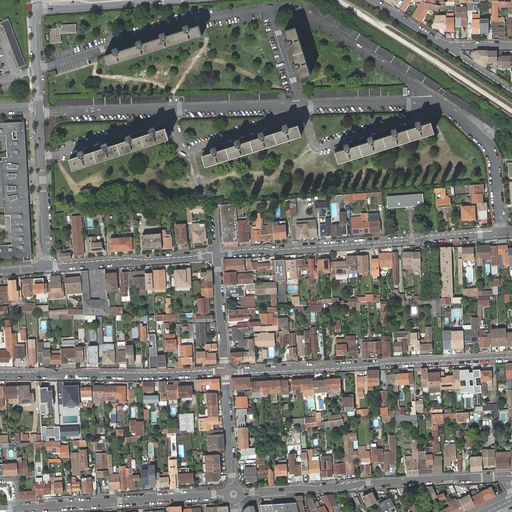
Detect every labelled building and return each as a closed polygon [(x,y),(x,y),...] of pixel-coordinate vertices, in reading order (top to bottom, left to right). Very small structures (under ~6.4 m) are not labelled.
[(411,0),(410,0),(405,0),(400,9),(404,12),(411,0)] [(438,93),(443,87),(310,1),(306,8),(429,87),(438,93)] [(422,1),(412,16),(420,22),(428,9),(437,12),(439,7),(435,5),(425,2),(422,1)] [(497,2),(492,2),(492,21),(503,21),(503,19),(497,19),(497,2)] [(445,16),(437,16),(435,20),(433,27),(437,28),(445,27),(445,21),(445,16)] [(0,20),(0,25),(2,25),(19,67),(26,64),(8,19),(8,18),(0,21),(0,20)] [(480,20),(471,19),(472,32),(480,32),(480,20)] [(480,32),(480,34),(493,33),(493,28),(489,28),(489,20),(480,20),(480,32)] [(203,37),(199,26),(189,29),(188,25),(184,27),(184,30),(166,36),(164,33),(160,35),(161,38),(142,44),(141,41),(136,42),(137,46),(118,52),(117,49),(112,50),(113,53),(104,56),(107,67),(203,37)] [(77,35),(76,26),(62,27),(62,30),(50,30),(51,44),(61,44),(61,35),(77,35)] [(493,27),(493,28),(493,33),(493,34),(499,34),(500,39),(504,39),(506,38),(505,30),(501,31),(501,27),(493,27)] [(311,76),(296,28),(285,31),(288,41),(285,43),(286,47),(290,46),(295,65),(292,65),(293,71),(297,70),(300,79),(311,76)] [(487,64),(487,51),(473,51),(473,61),(483,67),(487,67),(487,64)] [(497,64),(497,57),(497,51),(487,51),(487,64),(497,64)] [(511,67),(511,56),(501,55),(501,57),(497,57),(497,64),(501,64),(501,67),(511,67)] [(408,95),(407,87),(313,91),(313,98),(408,95)] [(503,126),(443,87),(438,93),(461,108),(499,133),(503,126)] [(286,99),(286,92),(184,95),(184,97),(178,97),(179,103),(286,99)] [(56,100),(56,107),(165,103),(165,96),(56,100)] [(11,219),(13,244),(0,245),(0,257),(17,256),(16,247),(20,247),(21,252),(23,252),(24,253),(31,253),(28,202),(27,202),(28,205),(22,205),(19,206),(18,200),(20,199),(18,184),(8,184),(8,180),(18,178),(20,164),(16,163),(16,157),(20,158),(25,157),(25,160),(26,160),(24,120),(23,120),(23,122),(0,123),(0,135),(6,135),(7,152),(7,157),(2,157),(2,161),(0,161),(0,207),(5,207),(6,215),(11,215),(11,219)] [(434,133),(430,122),(421,125),(420,122),(415,123),(416,126),(397,132),(396,129),(391,130),(392,133),(373,139),(372,136),(367,138),(368,141),(349,147),(348,144),(344,145),(345,148),(335,151),(338,162),(434,133)] [(301,135),(297,124),(288,127),(287,124),(282,125),(283,129),(264,135),(263,131),(258,133),(259,136),(241,142),(239,139),(234,141),(235,144),(217,150),(215,147),(211,148),(211,149),(212,152),(202,155),(206,166),(301,135)] [(168,139),(164,128),(155,131),(154,127),(149,129),(150,132),(131,139),(130,135),(126,137),(127,140),(108,146),(106,143),(101,145),(103,148),(84,154),(83,151),(78,153),(79,156),(70,159),(73,170),(168,139)] [(0,154),(0,216),(11,219),(11,215),(6,215),(0,214),(0,157),(2,157),(7,157),(7,152),(0,154)] [(20,158),(16,157),(16,163),(20,164),(18,178),(8,180),(8,184),(18,184),(20,199),(18,200),(19,206),(22,205),(28,205),(27,202),(28,202),(26,160),(25,160),(25,157),(20,158)] [(382,205),(381,191),(366,193),(367,196),(377,195),(378,205),(382,205)] [(354,200),(354,194),(344,195),(344,202),(354,201),(354,200)] [(388,208),(423,206),(422,194),(387,196),(388,208)] [(304,201),(303,197),(290,199),(291,214),(297,214),(297,201),(304,201)] [(450,207),(450,199),(446,199),(441,199),(437,199),(438,208),(450,207)] [(327,209),(327,202),(315,203),(316,210),(320,209),(320,214),(325,214),(325,209),(327,209)] [(235,204),(220,205),(221,218),(236,216),(235,204)] [(475,221),(474,206),(461,206),(462,222),(475,221)] [(347,235),(345,212),(339,212),(341,224),(332,225),(333,236),(347,235)] [(369,233),(367,212),(362,213),(362,216),(363,220),(366,220),(366,222),(353,223),(353,234),(369,233)] [(81,216),(72,217),(74,255),(84,255),(81,216)] [(369,221),(370,233),(380,232),(379,216),(374,217),(374,221),(369,221)] [(316,219),(296,220),(297,238),(317,237),(316,219)] [(250,231),(249,220),(238,221),(238,228),(239,235),(239,241),(249,241),(248,231),(250,231)] [(186,241),(184,224),(176,225),(177,242),(186,241)] [(199,228),(199,225),(192,225),(194,242),(206,241),(205,228),(199,228)] [(253,240),(262,240),(261,230),(261,225),(258,225),(258,227),(258,230),(253,231),(252,231),(253,240)] [(274,229),(274,239),(287,238),(286,225),(273,226),(274,229)] [(222,229),(222,236),(238,235),(237,228),(222,229)] [(262,240),(274,239),(274,229),(261,230),(262,240)] [(166,238),(166,235),(165,230),(161,231),(163,248),(172,248),(171,237),(166,238)] [(162,248),(161,233),(141,235),(142,249),(162,248)] [(238,235),(222,236),(223,243),(239,242),(238,235)] [(132,237),(121,238),(121,250),(132,249),(132,238),(132,237)] [(121,250),(121,238),(120,238),(110,238),(111,251),(121,250)] [(71,259),(70,243),(65,244),(65,250),(58,250),(58,257),(61,257),(60,260),(71,259)] [(102,243),(92,244),(92,252),(102,252),(102,243)] [(486,247),(481,247),(481,259),(491,259),(491,247),(491,245),(486,245),(486,247)] [(503,245),(498,245),(499,258),(501,258),(500,254),(503,254),(504,263),(509,262),(508,257),(508,248),(503,249),(503,245)] [(454,247),(440,247),(441,297),(452,296),(451,250),(454,250),(454,247)] [(462,247),(462,249),(462,261),(475,260),(474,247),(470,247),(470,248),(467,248),(467,247),(462,247)] [(413,268),(412,252),(403,252),(403,268),(413,268)] [(31,253),(24,253),(24,261),(32,260),(31,253)] [(379,268),(393,267),(393,253),(379,254),(379,255),(379,268)] [(379,268),(379,255),(372,256),(372,276),(380,276),(379,268)] [(358,272),(357,272),(357,273),(357,281),(361,281),(360,272),(368,271),(367,256),(357,256),(358,272)] [(356,257),(346,257),(347,262),(348,274),(357,273),(357,272),(356,257)] [(224,261),(225,273),(236,272),(245,271),(244,259),(224,261)] [(285,259),(275,260),(277,281),(287,280),(285,259)] [(308,282),(309,285),(314,284),(314,276),(317,276),(317,270),(314,270),(314,268),(313,259),(308,260),(309,276),(308,276),(308,281),(308,282)] [(318,266),(318,275),(325,275),(325,274),(325,270),(330,269),(329,259),(324,260),(324,259),(322,259),(322,260),(318,260),(318,266)] [(296,260),(285,261),(286,274),(289,274),(288,272),(291,272),(291,281),(297,280),(296,273),(296,260)] [(297,260),(298,275),(301,275),(300,271),(307,270),(307,265),(305,265),(305,260),(297,260)] [(267,269),(275,269),(274,261),(271,262),(271,264),(258,265),(257,262),(252,262),(252,270),(258,270),(267,269)] [(348,274),(347,262),(346,262),(339,263),(339,264),(336,265),(336,263),(330,264),(331,276),(336,276),(337,281),(348,280),(348,275),(348,274)] [(191,267),(185,267),(185,269),(175,269),(175,287),(192,287),(191,267)] [(83,310),(83,316),(90,316),(96,316),(109,316),(108,309),(106,291),(105,275),(104,270),(98,270),(100,300),(90,300),(87,271),(80,271),(80,277),(81,292),(83,310)] [(162,270),(153,271),(153,272),(154,289),(166,288),(165,282),(163,282),(162,270)] [(212,280),(211,271),(207,271),(207,273),(200,274),(201,281),(203,280),(212,280)] [(141,295),(146,294),(146,290),(145,274),(139,274),(139,272),(128,273),(129,287),(134,287),(134,285),(140,285),(141,295)] [(153,272),(145,273),(145,274),(146,290),(154,289),(153,272)] [(105,275),(106,291),(116,290),(115,274),(105,275)] [(225,284),(225,285),(241,284),(245,284),(246,284),(253,284),(252,274),(244,275),(236,275),(226,276),(227,284),(225,284)] [(71,293),(81,292),(80,277),(73,277),(73,278),(66,279),(67,290),(70,290),(71,293)] [(35,293),(34,285),(34,279),(23,280),(24,297),(35,296),(35,293)] [(9,295),(13,295),(13,293),(17,292),(21,292),(21,282),(16,282),(16,280),(8,281),(9,287),(9,295)] [(51,284),(47,284),(48,289),(48,293),(48,298),(52,298),(52,293),(56,293),(56,297),(63,297),(62,285),(61,285),(60,280),(51,281),(51,284)] [(203,280),(203,292),(213,291),(212,280),(203,280)] [(255,284),(256,296),(276,294),(276,283),(255,284)] [(48,289),(47,284),(34,285),(35,293),(48,293),(48,289)] [(225,285),(226,298),(246,297),(245,284),(241,284),(225,285)] [(0,296),(9,296),(9,295),(9,287),(0,287),(0,296)] [(464,297),(478,296),(479,296),(479,288),(463,289),(464,297)] [(398,289),(394,289),(394,300),(405,300),(404,294),(399,294),(398,289)] [(247,297),(242,298),(243,307),(256,306),(255,297),(247,298),(247,297)] [(463,305),(462,297),(450,298),(450,304),(450,306),(463,305)] [(201,298),(198,298),(199,312),(200,315),(210,315),(208,298),(204,298),(201,298)] [(441,309),(441,304),(441,299),(432,300),(432,316),(442,316),(441,309)] [(390,301),(381,301),(381,309),(382,326),(387,326),(386,311),(384,311),(383,307),(389,306),(389,305),(391,305),(390,301)] [(264,315),(265,324),(273,324),(272,318),(272,314),(264,315)] [(464,343),(479,342),(479,331),(479,318),(471,318),(472,329),(464,330),(464,343)] [(336,326),(331,326),(331,333),(341,333),(340,322),(336,322),(336,326)] [(196,323),(193,323),(193,325),(196,325),(197,334),(206,334),(205,323),(196,323)] [(289,331),(289,330),(288,323),(278,323),(278,326),(279,328),(280,328),(281,347),(286,347),(285,331),(289,331)] [(429,351),(432,351),(431,326),(425,326),(425,333),(424,336),(424,339),(419,339),(420,350),(427,351),(429,351)] [(11,327),(5,327),(7,351),(0,351),(0,363),(9,363),(9,361),(8,359),(13,359),(12,342),(12,341),(12,335),(11,327)] [(238,328),(232,328),(233,331),(234,332),(234,333),(233,334),(233,341),(235,340),(236,340),(239,340),(243,340),(243,332),(242,327),(238,328)] [(507,345),(506,336),(506,333),(506,327),(490,328),(491,346),(507,345)] [(450,329),(442,330),(443,349),(451,349),(450,329)] [(289,331),(289,334),(290,334),(290,339),(290,340),(291,358),(297,358),(296,348),(295,348),(295,339),(293,339),(292,334),(295,334),(294,330),(289,330),(289,331)] [(393,331),(393,337),(402,337),(402,339),(410,339),(410,331),(393,331)] [(479,342),(479,346),(489,346),(488,337),(481,337),(481,335),(482,335),(482,331),(479,331),(479,342)] [(419,332),(410,332),(410,339),(410,344),(413,344),(414,351),(420,350),(419,339),(419,332)] [(148,335),(149,342),(150,342),(154,342),(157,342),(156,334),(148,335)] [(197,334),(194,334),(194,336),(197,336),(197,344),(205,344),(208,344),(208,340),(205,340),(204,339),(206,338),(206,334),(197,334)] [(267,334),(255,335),(256,347),(266,346),(266,343),(268,343),(267,334)] [(297,335),(298,356),(305,355),(305,350),(303,350),(303,348),(304,348),(304,344),(303,344),(302,340),(304,339),(304,335),(297,335)] [(382,358),(392,357),(391,352),(390,351),(390,341),(389,340),(387,341),(387,336),(387,335),(382,335),(382,338),(383,339),(383,351),(382,351),(382,358)] [(170,339),(165,340),(166,350),(176,350),(176,339),(175,339),(175,336),(170,336),(170,339)] [(346,338),(346,340),(347,344),(347,345),(348,345),(348,354),(359,354),(358,344),(351,344),(351,340),(353,340),(353,337),(346,338)] [(362,359),(370,359),(369,347),(369,339),(362,339),(362,344),(362,347),(362,359)] [(371,339),(371,353),(381,353),(380,339),(371,339)] [(243,340),(239,340),(239,347),(247,346),(249,348),(249,340),(244,340),(243,340)] [(337,355),(347,354),(347,345),(347,344),(346,340),(337,340),(337,355)] [(17,341),(12,341),(12,342),(13,359),(25,358),(24,345),(17,345),(17,341)] [(182,356),(179,357),(179,362),(179,368),(183,368),(183,362),(192,362),(191,344),(181,345),(182,356)] [(126,345),(126,346),(127,356),(127,361),(127,363),(127,364),(131,364),(131,362),(135,362),(133,345),(126,345)] [(43,346),(37,346),(38,361),(44,361),(44,363),(51,363),(51,356),(51,350),(44,350),(43,346)] [(60,346),(61,355),(61,365),(76,364),(76,362),(75,350),(75,348),(75,347),(75,346),(60,346)] [(126,346),(118,346),(119,364),(124,363),(123,361),(127,361),(127,356),(126,346)] [(75,350),(76,362),(83,362),(83,360),(85,360),(85,347),(75,347),(75,348),(75,350)] [(107,361),(107,363),(115,363),(114,350),(108,350),(108,352),(103,352),(103,361),(107,361)] [(204,352),(197,352),(198,361),(205,361),(205,363),(216,363),(216,354),(204,354),(204,352)] [(243,361),(256,361),(255,353),(250,353),(250,352),(242,353),(243,361)] [(235,362),(243,361),(242,353),(230,353),(231,357),(235,362)] [(157,354),(158,368),(167,368),(166,354),(157,354)] [(51,363),(52,365),(61,365),(61,355),(51,356),(51,363)] [(468,369),(460,370),(460,379),(465,379),(466,385),(460,386),(461,394),(474,393),(473,385),(469,385),(469,379),(472,379),(472,372),(468,372),(468,369)] [(367,370),(367,371),(367,377),(368,386),(368,396),(370,396),(370,393),(373,393),(373,386),(379,386),(379,371),(379,370),(367,370)] [(491,371),(480,372),(482,394),(482,396),(487,396),(486,382),(492,381),(491,371)] [(396,374),(385,375),(386,385),(391,385),(392,392),(397,392),(396,374)] [(408,374),(397,374),(398,384),(408,384),(408,374)] [(428,379),(428,382),(428,387),(440,387),(440,374),(427,374),(428,379)] [(440,374),(440,387),(441,390),(453,389),(453,378),(445,379),(444,374),(440,374)] [(251,390),(250,377),(232,378),(233,391),(251,390)] [(368,386),(367,377),(357,378),(358,397),(363,397),(362,386),(368,386)] [(211,380),(212,391),(220,391),(220,379),(211,380)] [(319,379),(314,379),(314,381),(314,389),(315,393),(327,392),(327,389),(327,387),(326,380),(319,381),(319,379)] [(340,379),(326,380),(327,387),(327,389),(331,389),(331,394),(341,393),(341,389),(340,379)] [(211,380),(197,380),(198,392),(212,391),(211,380)] [(281,392),(281,394),(290,393),(289,390),(289,381),(289,380),(280,381),(281,392)] [(302,380),(289,381),(289,390),(290,393),(293,393),(293,389),(297,389),(297,397),(303,397),(303,395),(303,390),(302,389),(302,382),(302,380)] [(262,393),(262,397),(267,397),(266,393),(271,393),(271,383),(265,383),(265,381),(261,382),(262,391),(262,393)] [(271,383),(271,393),(281,392),(280,381),(275,381),(276,382),(271,383)] [(302,382),(302,389),(303,390),(303,395),(311,395),(310,389),(314,389),(314,381),(302,382)] [(154,382),(143,382),(143,393),(147,393),(147,395),(143,395),(144,403),(159,403),(159,395),(152,396),(152,392),(154,392),(154,382)] [(166,392),(165,382),(158,382),(159,387),(159,395),(159,396),(159,402),(159,403),(159,406),(165,406),(164,401),(166,401),(166,396),(163,396),(163,392),(166,392)] [(261,382),(251,382),(252,392),(262,391),(261,382)] [(178,386),(179,385),(167,386),(167,400),(170,400),(171,397),(170,397),(170,396),(177,395),(177,397),(179,397),(178,386)] [(101,396),(101,399),(101,406),(104,406),(104,386),(94,386),(94,396),(101,396)] [(179,397),(179,398),(192,397),(191,386),(178,386),(179,397)] [(19,398),(18,387),(5,388),(6,397),(6,399),(10,399),(10,401),(19,401),(19,398)] [(31,405),(35,405),(34,395),(30,395),(29,390),(28,390),(28,388),(26,387),(18,387),(19,398),(19,401),(19,402),(31,402),(31,405)] [(62,388),(63,405),(64,405),(64,406),(68,405),(74,405),(78,405),(78,404),(80,404),(79,387),(78,387),(74,387),(67,388),(67,387),(63,387),(63,388),(62,388)] [(112,415),(116,415),(116,399),(116,387),(106,387),(105,399),(112,399),(112,415)] [(116,387),(116,399),(120,399),(120,402),(126,401),(125,387),(116,387)] [(91,388),(81,388),(82,397),(92,397),(91,388)] [(212,393),(208,394),(208,406),(215,405),(215,398),(217,398),(217,393),(212,393)] [(461,394),(462,411),(484,410),(484,414),(492,413),(492,410),(497,410),(497,404),(474,406),(473,400),(468,400),(468,393),(461,394)] [(247,397),(245,397),(237,397),(238,408),(247,408),(247,397)] [(354,397),(342,398),(343,411),(355,410),(354,397)] [(412,407),(409,407),(410,415),(415,415),(415,408),(422,408),(422,401),(412,402),(412,407)] [(215,405),(208,406),(209,417),(218,416),(217,405),(215,405)] [(250,418),(254,417),(253,409),(238,410),(238,420),(246,419),(246,413),(249,413),(249,411),(250,411),(250,418)] [(191,433),(194,433),(193,414),(180,415),(180,430),(181,433),(176,434),(176,435),(191,433)] [(410,415),(399,415),(394,416),(394,423),(416,422),(416,419),(416,415),(415,415),(410,415)] [(380,417),(370,418),(371,429),(381,428),(380,417)] [(218,418),(199,419),(199,422),(203,422),(204,432),(207,432),(209,432),(209,424),(218,424),(218,418)] [(342,419),(330,421),(330,427),(330,428),(334,428),(333,426),(344,425),(343,419),(342,419)] [(144,423),(131,423),(131,431),(136,431),(136,435),(144,435),(144,423)] [(77,427),(59,428),(59,436),(78,435),(77,427)] [(248,438),(247,428),(239,428),(239,439),(248,438)] [(209,432),(207,432),(208,436),(208,448),(209,454),(225,454),(223,431),(209,432)] [(352,460),(356,459),(356,452),(352,452),(352,439),(356,439),(356,433),(344,434),(346,464),(346,465),(346,472),(347,474),(352,474),(351,463),(350,464),(350,460),(352,460)] [(0,435),(0,443),(2,444),(9,443),(8,435),(0,435)] [(388,465),(396,465),(395,436),(388,436),(389,450),(389,452),(383,453),(383,461),(384,472),(388,472),(388,465)] [(249,439),(248,438),(239,439),(240,448),(250,448),(249,439)] [(47,443),(33,444),(34,451),(37,451),(37,449),(44,449),(44,450),(44,452),(48,452),(47,443)] [(59,443),(47,443),(48,452),(48,453),(55,453),(57,455),(57,458),(61,458),(60,447),(59,447),(59,443)] [(372,462),(383,461),(383,453),(383,451),(383,449),(377,450),(377,443),(371,443),(371,448),(372,462)] [(445,461),(445,467),(450,466),(450,461),(456,461),(455,445),(444,445),(444,450),(445,461)] [(68,446),(60,447),(61,458),(69,458),(68,446)] [(359,459),(359,465),(362,465),(363,465),(365,464),(365,462),(370,462),(370,453),(366,453),(366,447),(363,447),(363,446),(358,446),(359,452),(359,459)] [(407,476),(419,476),(418,459),(418,454),(418,450),(417,450),(417,448),(415,448),(415,450),(413,450),(414,456),(414,459),(415,459),(415,462),(413,462),(413,456),(405,457),(405,465),(406,465),(407,476)] [(268,477),(267,470),(265,470),(265,461),(262,461),(262,457),(261,457),(261,451),(258,450),(258,449),(256,449),(257,456),(257,464),(257,467),(258,477),(268,477)] [(488,450),(481,450),(482,455),(482,457),(482,465),(488,465),(491,465),(495,465),(495,457),(495,452),(495,450),(491,450),(488,450)] [(311,451),(307,451),(307,455),(309,475),(320,474),(319,461),(317,462),(317,465),(310,465),(310,462),(310,460),(311,460),(310,456),(312,456),(311,451)] [(79,452),(71,453),(72,463),(73,463),(79,462),(80,462),(79,452)] [(79,452),(81,471),(88,471),(86,452),(79,452)] [(108,458),(107,454),(96,455),(97,477),(109,476),(108,471),(108,469),(108,468),(108,466),(108,458)] [(303,476),(303,475),(302,465),(296,465),(295,459),(298,459),(297,454),(288,455),(290,474),(295,474),(295,476),(303,476)] [(206,464),(218,464),(218,460),(220,460),(219,455),(205,456),(206,464)] [(482,465),(482,457),(470,458),(471,470),(471,471),(482,471),(482,465)] [(509,457),(495,457),(495,465),(495,470),(509,469),(509,457)] [(127,458),(129,475),(130,475),(131,489),(136,489),(135,481),(140,480),(140,476),(132,476),(132,474),(134,472),(133,465),(132,464),(131,458),(127,458)] [(433,474),(442,473),(442,458),(433,458),(433,474)] [(427,475),(426,459),(418,459),(419,476),(427,475)] [(288,475),(286,460),(278,461),(278,462),(278,465),(275,466),(276,475),(277,475),(279,475),(280,477),(283,477),(283,475),(288,475)] [(331,462),(322,462),(322,477),(332,476),(331,462)] [(342,462),(334,462),(335,474),(346,473),(345,462),(342,462)] [(18,464),(19,475),(25,474),(29,474),(28,463),(18,464)] [(220,468),(220,463),(218,464),(206,464),(206,469),(206,473),(219,472),(219,468),(220,468)] [(3,464),(4,476),(19,475),(18,464),(3,464)] [(155,466),(149,466),(150,487),(157,487),(155,466)] [(258,482),(258,477),(257,467),(254,468),(247,468),(245,468),(246,482),(258,482)] [(109,476),(110,490),(120,489),(120,483),(119,483),(118,475),(112,476),(112,468),(108,469),(108,471),(109,476)] [(219,472),(206,473),(207,474),(206,474),(206,483),(219,482),(219,477),(220,477),(220,473),(219,473),(219,472)] [(36,482),(37,485),(37,495),(51,494),(49,474),(43,475),(43,478),(43,482),(36,482)] [(49,474),(51,494),(64,493),(63,478),(54,479),(54,474),(49,474)] [(194,482),(193,474),(178,475),(179,483),(194,482)] [(161,487),(170,487),(170,477),(160,478),(161,487)] [(91,478),(87,479),(87,482),(83,482),(83,493),(92,493),(91,478)] [(76,483),(72,483),(73,491),(80,490),(80,483),(76,483)] [(30,492),(20,493),(21,500),(38,499),(37,495),(37,485),(34,486),(34,488),(30,488),(30,492)] [(426,487),(427,488),(434,503),(436,502),(434,498),(436,497),(432,487),(426,487)] [(484,501),(495,496),(491,487),(480,492),(480,493),(484,501)] [(475,506),(484,501),(480,493),(475,495),(472,490),(468,492),(469,494),(475,506)] [(368,506),(378,502),(378,501),(374,493),(363,497),(368,506)] [(464,511),(475,506),(469,494),(460,499),(460,498),(458,498),(464,511)] [(325,511),(327,510),(320,496),(320,495),(313,496),(314,500),(317,511),(320,511),(320,509),(323,508),(325,511)] [(320,496),(327,510),(328,510),(328,511),(332,511),(331,508),(334,507),(336,511),(337,511),(340,511),(332,495),(320,496)] [(462,511),(464,511),(458,498),(458,497),(448,502),(448,503),(450,507),(452,511),(462,511)] [(378,502),(383,511),(390,509),(391,511),(395,511),(397,511),(391,498),(383,502),(382,499),(378,501),(378,502)] [(317,511),(314,500),(309,501),(311,511),(317,511)] [(298,511),(297,507),(297,503),(296,503),(285,504),(286,511),(298,511)]
